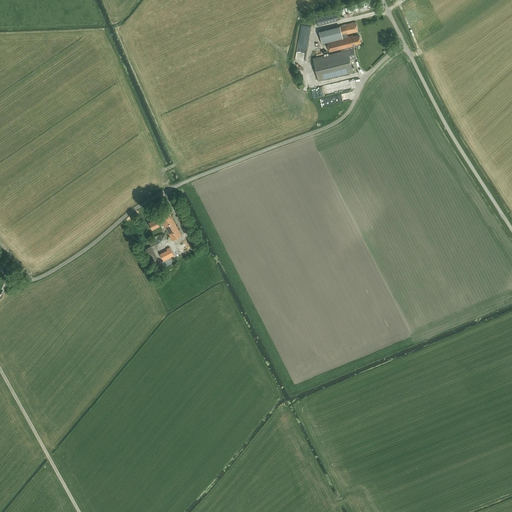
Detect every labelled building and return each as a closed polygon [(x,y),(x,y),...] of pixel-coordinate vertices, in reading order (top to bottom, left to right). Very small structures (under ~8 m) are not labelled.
[(317,26),(338,21),(336,13),(316,18),(317,26)] [(355,58),(354,51),(352,45),(361,43),(359,35),(353,37),(353,36),(348,37),(347,34),(358,31),(356,22),(340,26),(340,27),(319,32),(322,43),(327,42),(329,52),(341,49),(341,51),(312,58),(318,81),(353,72),(350,59),(355,58)] [(323,95),(324,102),(351,96),(350,89),(356,88),(354,79),(315,88),(317,96),(323,95)] [(156,219),(149,222),(152,229),(159,225),(163,223),(172,241),(181,236),(170,213),(160,218),(161,219),(157,221),(156,219)] [(156,239),(159,244),(164,244),(167,240),(165,235),(159,234),(156,239)] [(162,268),(151,246),(145,249),(156,271),(162,268)] [(166,249),(167,250),(160,254),(164,264),(172,260),(171,257),(174,256),(170,247),(166,249)]
